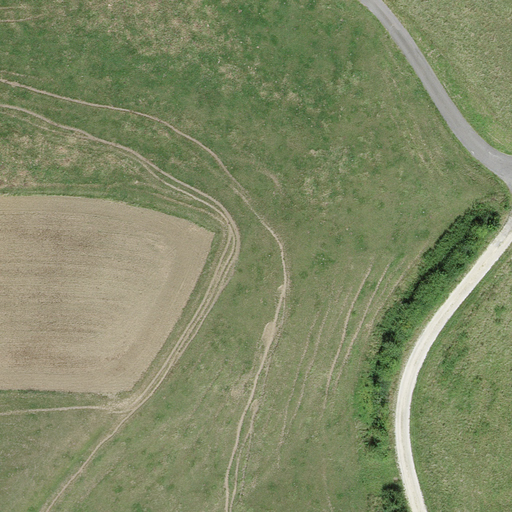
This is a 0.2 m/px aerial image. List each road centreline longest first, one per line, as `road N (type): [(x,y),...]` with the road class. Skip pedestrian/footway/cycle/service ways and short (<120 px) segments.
road 1 (track): [(420,511),(402,438),(411,373),(428,335),(511,229)]
road 2 (track): [(511,167),(478,147),(369,0)]
